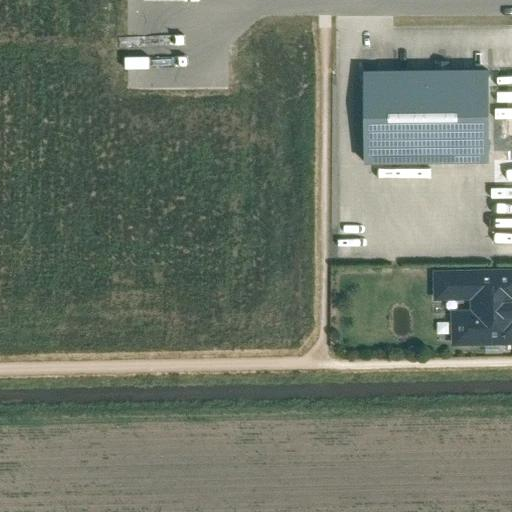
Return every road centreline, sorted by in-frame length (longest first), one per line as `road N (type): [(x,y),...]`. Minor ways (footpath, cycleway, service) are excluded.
road 1 (unclassified): [(377,0),(511,2)]
road 2 (unclassified): [(293,0),(213,3),(176,31)]
